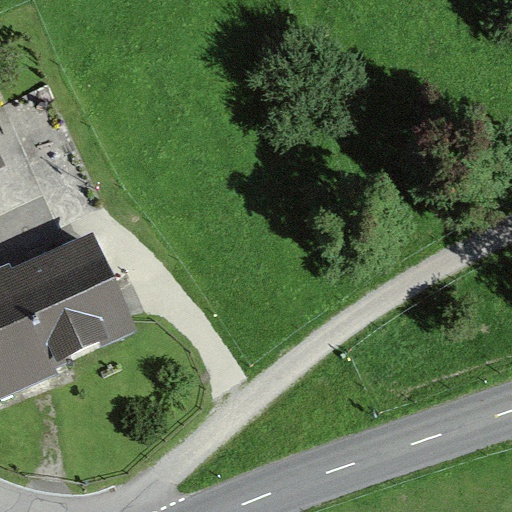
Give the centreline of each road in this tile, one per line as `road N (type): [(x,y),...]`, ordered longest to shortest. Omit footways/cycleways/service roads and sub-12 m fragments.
road 1 (track): [(156,511),(165,479),(331,337),(511,233)]
road 2 (tertiary): [(228,511),(511,411)]
